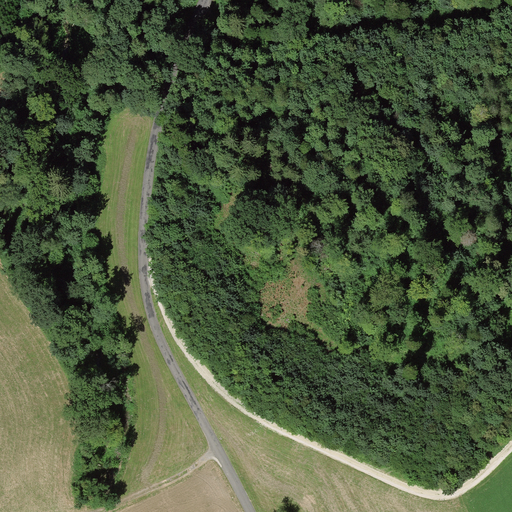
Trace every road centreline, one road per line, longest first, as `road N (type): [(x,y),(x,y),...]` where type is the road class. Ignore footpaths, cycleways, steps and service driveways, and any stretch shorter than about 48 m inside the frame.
road 1 (unclassified): [(249,511),(160,338),(141,257),(148,159),(178,58),(206,0)]
road 2 (track): [(141,257),(166,323),(194,364),(242,408),(422,491),(465,486),(511,445)]
road 3 (track): [(205,4),(224,38),(331,40),(511,13)]
